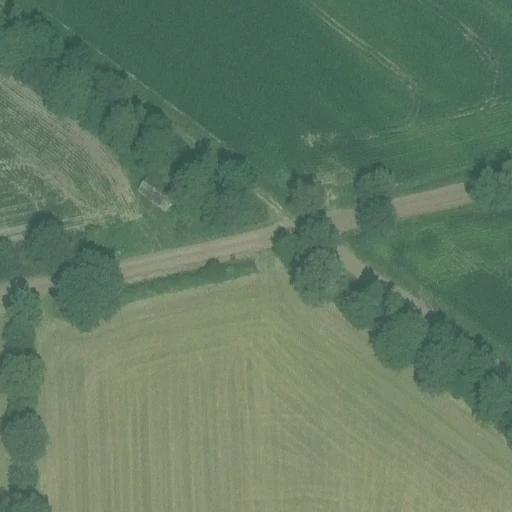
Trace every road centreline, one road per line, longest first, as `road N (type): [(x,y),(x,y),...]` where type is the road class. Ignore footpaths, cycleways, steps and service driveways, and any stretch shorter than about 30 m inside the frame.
road 1 (track): [(0,6),(305,228)]
road 2 (track): [(0,295),(305,228)]
road 3 (track): [(305,228),(511,382)]
road 4 (track): [(305,228),(511,181)]
